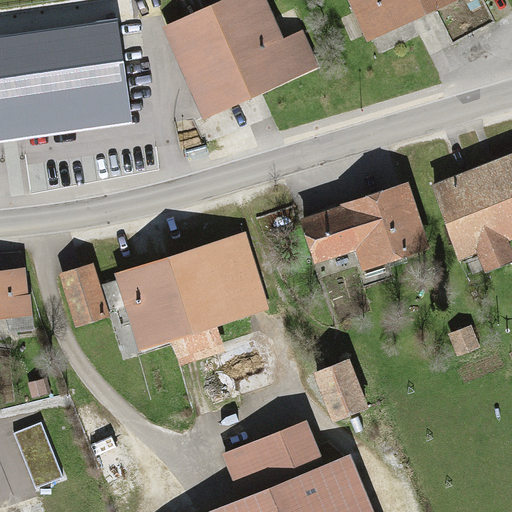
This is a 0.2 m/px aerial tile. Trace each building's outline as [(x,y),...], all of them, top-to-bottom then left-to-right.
[(263,0),(224,0),(162,25),(198,113),(313,68),(300,35),(280,42),(263,0)] [(345,0),(363,38),(451,0),(345,0)] [(113,27),(0,43),(0,137),(126,120),(113,27)] [(511,152),(432,183),(461,258),(483,249),(489,264),(511,256),(505,240),(511,237),(511,152)] [(302,219),(314,260),(353,248),(358,264),(425,244),(406,183),(344,202),(345,205),(302,219)] [(242,235),(116,274),(137,343),(263,304),(242,235)] [(89,265),(58,275),(74,320),(105,310),(89,265)] [(0,268),(0,310),(29,307),(25,266),(0,268)] [(469,326),(450,335),(460,357),(480,347),(469,326)] [(349,359),(309,374),(325,418),(365,403),(349,359)] [(62,476),(40,423),(13,434),(35,487),(62,476)] [(233,499),(204,511),(366,511),(344,457),(318,463),(303,424),(221,457),(233,499)]
